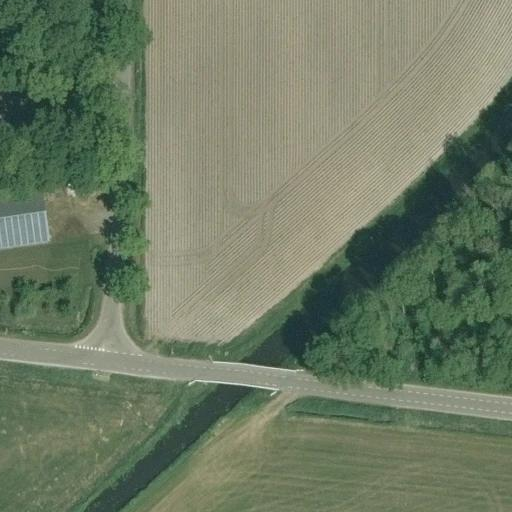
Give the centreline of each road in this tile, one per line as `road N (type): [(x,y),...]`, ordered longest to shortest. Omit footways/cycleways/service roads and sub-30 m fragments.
road 1 (tertiary): [(511,410),(109,365)]
road 2 (unclassified): [(109,365),(128,0)]
